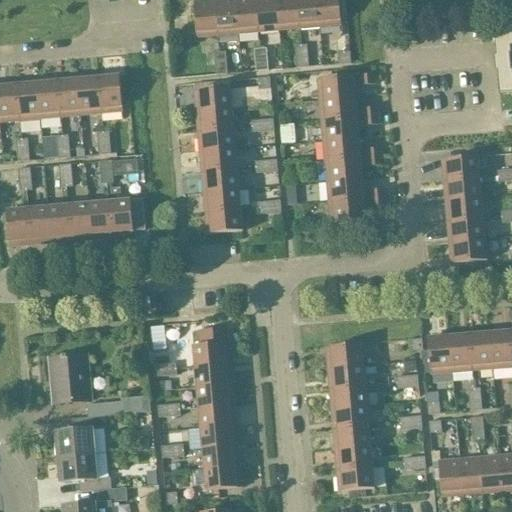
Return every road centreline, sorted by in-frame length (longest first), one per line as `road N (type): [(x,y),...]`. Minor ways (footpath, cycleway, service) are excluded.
road 1 (residential): [(274,275),(18,290),(0,280)]
road 2 (residential): [(274,275),(420,260),(409,132)]
road 3 (residential): [(296,511),(274,275)]
road 4 (residential): [(409,132),(402,63),(487,55),(494,124)]
road 5 (residential): [(0,47),(166,31)]
